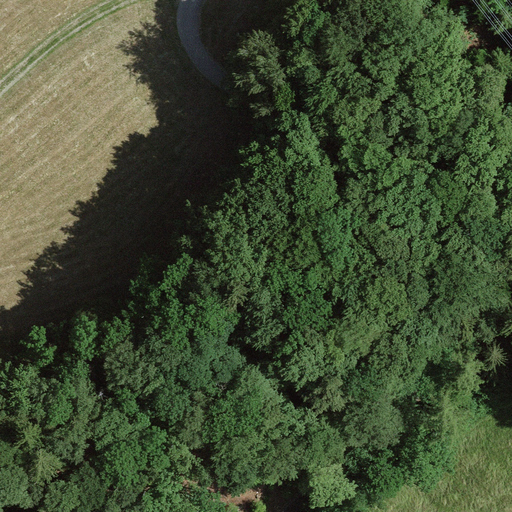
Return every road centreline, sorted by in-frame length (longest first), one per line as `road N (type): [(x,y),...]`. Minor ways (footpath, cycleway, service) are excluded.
road 1 (unclassified): [(511,202),(406,166),(232,84),(205,58),(193,27),(195,0)]
road 2 (unclassified): [(285,511),(431,371),(511,311)]
